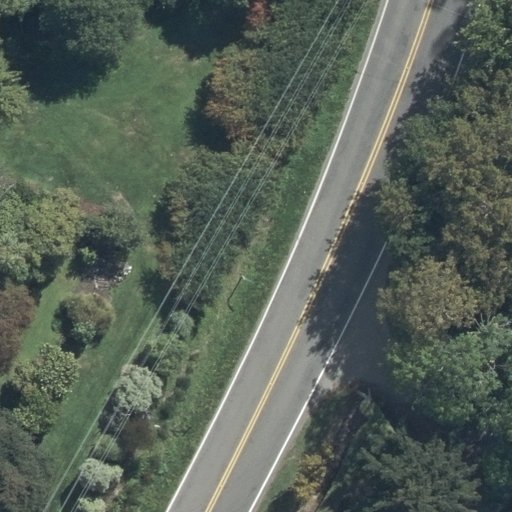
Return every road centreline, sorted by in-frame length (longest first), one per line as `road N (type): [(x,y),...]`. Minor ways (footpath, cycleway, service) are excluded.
road 1 (secondary): [(304,312),(429,0)]
road 2 (unclassified): [(304,312),(511,457)]
road 3 (secondary): [(207,511),(304,312)]
